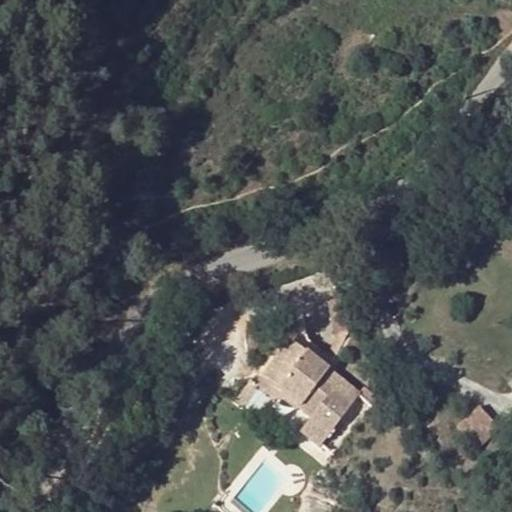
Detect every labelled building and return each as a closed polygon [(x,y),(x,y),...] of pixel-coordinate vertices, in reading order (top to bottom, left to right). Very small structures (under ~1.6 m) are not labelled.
[(329,377),(359,397),(369,382),(341,361),(329,377)] [(359,397),(329,377),(314,367),(291,399),(311,415),(332,432),(327,440),(341,450),(367,418),(352,408),(359,397)] [(352,408),(367,418),(374,409),(359,397),(352,408)] [(311,415),(291,399),(279,415),(299,430),(311,415)] [(391,421),(374,409),(367,418),(383,430),(391,421)] [(334,458),(351,473),(383,430),(367,418),(341,450),(334,458)] [(334,458),(325,468),(345,482),(351,473),(334,458)]
